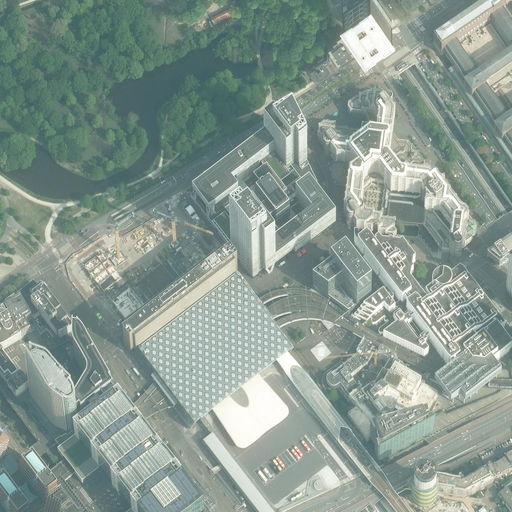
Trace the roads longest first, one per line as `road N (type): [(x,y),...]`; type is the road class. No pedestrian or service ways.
road 1 (unclassified): [(511,398),(378,470),(395,492),(511,429)]
road 2 (primary): [(351,0),(511,232)]
road 3 (primary): [(511,212),(365,0)]
road 4 (primary): [(0,216),(154,420)]
road 5 (tertiary): [(511,414),(317,511)]
road 6 (tertiary): [(377,62),(502,239)]
road 7 (primary): [(207,159),(66,243),(32,233)]
road 8 (primary): [(69,282),(69,251),(213,164)]
road 9 (tertiary): [(345,511),(511,422)]
road 10 (unclassified): [(252,511),(194,440),(177,451),(223,511)]
road 11 (tertiary): [(511,187),(409,39)]
road 12 (primary): [(163,415),(69,282)]
road 13 (residential): [(118,392),(37,274)]
road 14 (primary): [(246,511),(163,415)]
road 15 (tertiary): [(109,232),(213,164)]
road 16 (tertiary): [(207,159),(101,219)]
road 17 (primary): [(237,511),(163,415)]
